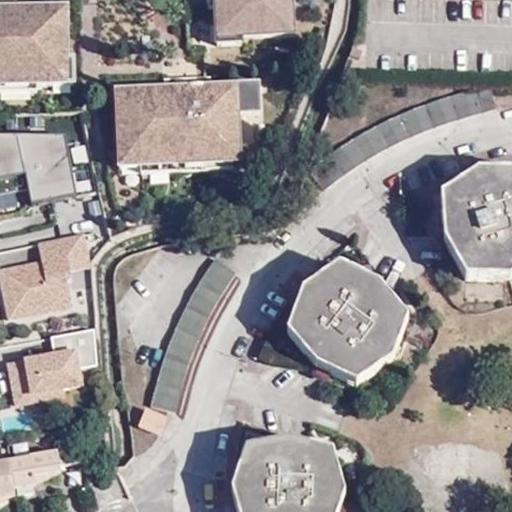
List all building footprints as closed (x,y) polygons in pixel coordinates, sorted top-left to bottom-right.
[(209,0),(210,9),(216,9),(217,24),(241,23),(242,38),(294,36),(291,0),(209,0)] [(14,25),(14,10),(14,2),(0,1),(0,25),(12,25),(14,25)] [(0,80),(36,80),(36,84),(51,84),(50,62),(67,61),(66,9),(14,10),(14,25),(12,25),(0,25),(0,80)] [(241,23),(217,24),(218,45),(242,44),(242,38),(241,23)] [(50,62),(51,84),(73,84),(72,61),(67,61),(50,62)] [(0,80),(0,92),(36,92),(36,84),(36,80),(0,80)] [(199,99),(258,90),(258,86),(209,88),(207,81),(184,82),(184,100),(199,99)] [(361,94),(363,81),(340,81),(335,94),(361,94)] [(168,103),(184,100),(184,82),(167,83),(167,91),(168,103)] [(493,110),(488,85),(448,98),(390,121),(357,138),(314,168),(311,177),(323,193),(345,176),(368,160),(396,145),(451,123),(493,110)] [(260,114),(258,90),(199,99),(184,100),(184,104),(168,104),(168,103),(117,110),(119,146),(139,146),(140,163),(239,158),(238,115),(260,114)] [(117,110),(168,103),(167,91),(116,93),(117,110)] [(0,192),(28,186),(14,133),(0,133),(0,192)] [(64,133),(14,133),(28,186),(32,202),(96,190),(88,161),(69,164),(64,133)] [(141,168),(140,163),(139,146),(119,146),(119,168),(141,168)] [(240,171),(239,158),(140,163),(141,168),(141,174),(240,171)] [(511,173),(478,173),(439,198),(443,244),(466,281),(508,282),(511,279),(511,173)] [(36,242),(40,262),(0,268),(0,289),(5,318),(25,314),(24,308),(67,300),(64,280),(69,279),(66,265),(86,261),(81,232),(36,242)] [(236,275),(214,261),(181,318),(166,355),(162,370),(150,407),(175,413),(182,388),(189,367),(200,338),(203,334),(216,307),(224,294),(236,275)] [(338,269),(303,293),(289,336),(317,369),(356,385),(392,360),(405,321),(380,288),(338,269)] [(8,364),(15,404),(62,395),(61,387),(79,384),(76,368),(98,364),(95,328),(51,336),(54,356),(8,364)] [(21,407),(0,408),(0,428),(22,427),(21,407)] [(164,418),(145,411),(138,430),(157,436),(164,418)] [(290,443),(245,452),(230,491),(232,499),(236,511),(337,511),(343,494),(331,452),(290,443)] [(0,498),(16,496),(16,491),(37,486),(35,478),(62,474),(61,467),(85,463),(83,449),(32,458),(32,459),(0,464),(0,498)] [(37,486),(62,474),(35,478),(37,486)]
